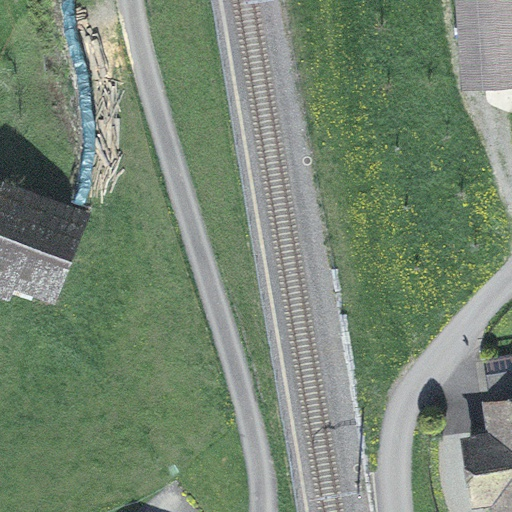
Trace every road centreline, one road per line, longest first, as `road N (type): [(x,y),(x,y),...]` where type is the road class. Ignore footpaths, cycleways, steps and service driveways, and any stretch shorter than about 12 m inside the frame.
road 1 (track): [(267,511),(254,412),(139,0)]
road 2 (track): [(414,511),(406,460),(443,371),(511,303)]
